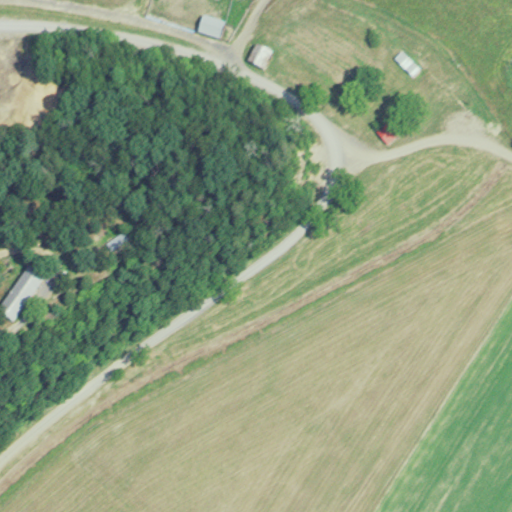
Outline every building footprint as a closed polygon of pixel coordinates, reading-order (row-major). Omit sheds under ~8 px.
[(197,31),(218,38),(224,21),(203,14),(197,31)] [(247,59),(263,67),(272,50),(255,42),(247,59)] [(394,57),(412,74),(418,67),(401,50),(394,57)] [(371,96),(383,117),(410,102),(406,94),(414,89),(407,76),(371,96)] [(128,239),(123,230),(105,241),(110,249),(128,239)] [(0,310),(14,319),(42,274),(27,264),(0,306),(0,310)]
